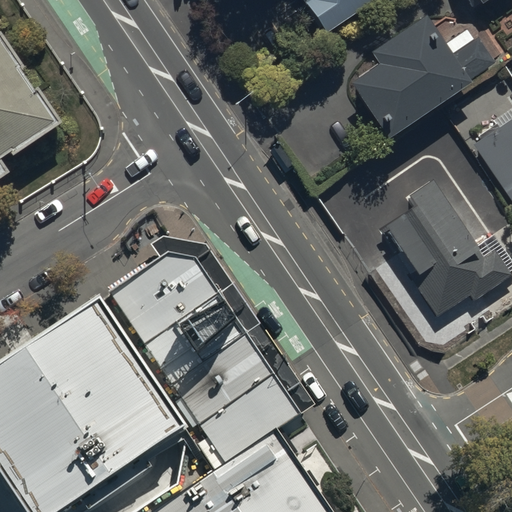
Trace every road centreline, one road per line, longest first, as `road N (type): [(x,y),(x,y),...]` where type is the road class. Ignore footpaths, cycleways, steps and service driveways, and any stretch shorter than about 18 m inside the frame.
road 1 (secondary): [(201,141),(415,456)]
road 2 (residential): [(0,271),(201,141)]
road 3 (secondary): [(104,0),(201,141)]
